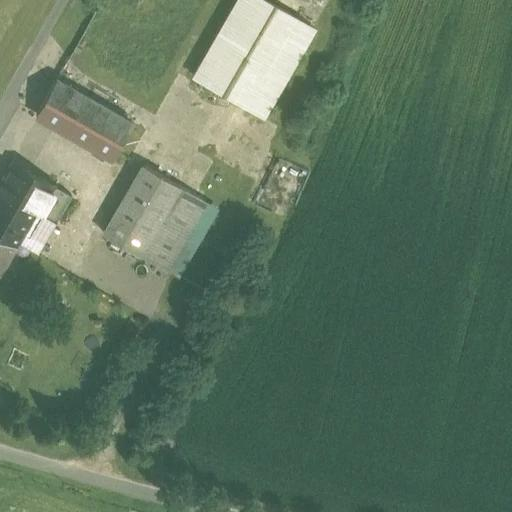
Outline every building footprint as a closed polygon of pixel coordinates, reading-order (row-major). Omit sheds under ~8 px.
[(266,0),(237,0),(194,75),(263,115),(314,28),(266,0)] [(132,123),(57,80),(37,114),(112,158),(132,123)] [(146,131),(132,123),(112,158),(126,166),(146,131)] [(56,187),(15,163),(0,188),(0,216),(25,231),(29,234),(56,187)] [(146,165),(105,234),(140,254),(180,185),(146,165)] [(180,185),(140,254),(166,269),(206,200),(180,185)] [(25,231),(0,216),(0,273),(0,274),(25,231)]
